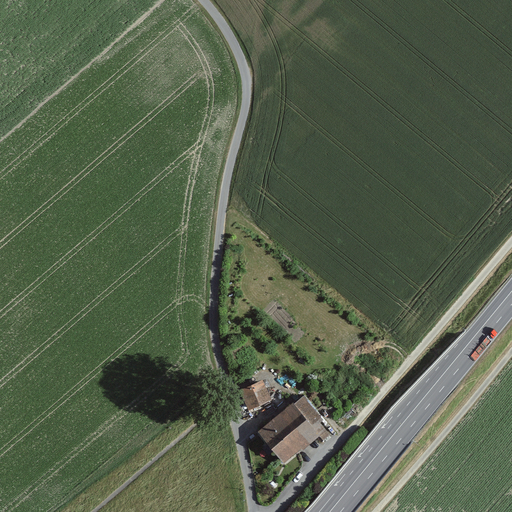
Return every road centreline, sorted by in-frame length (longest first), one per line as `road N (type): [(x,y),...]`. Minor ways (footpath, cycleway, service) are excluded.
road 1 (track): [(272,511),(511,241)]
road 2 (primary): [(511,297),(343,502)]
road 3 (track): [(375,511),(511,350)]
